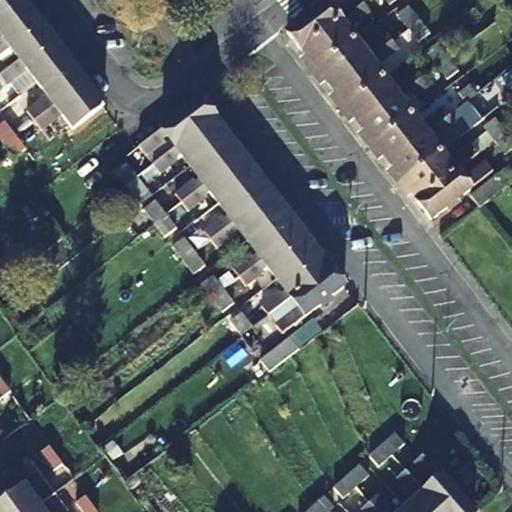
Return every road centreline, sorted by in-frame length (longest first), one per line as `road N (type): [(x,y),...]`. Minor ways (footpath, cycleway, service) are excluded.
road 1 (residential): [(198,78),(511,467)]
road 2 (residential): [(511,351),(262,30)]
road 3 (residential): [(51,0),(132,104),(147,110),(198,78)]
